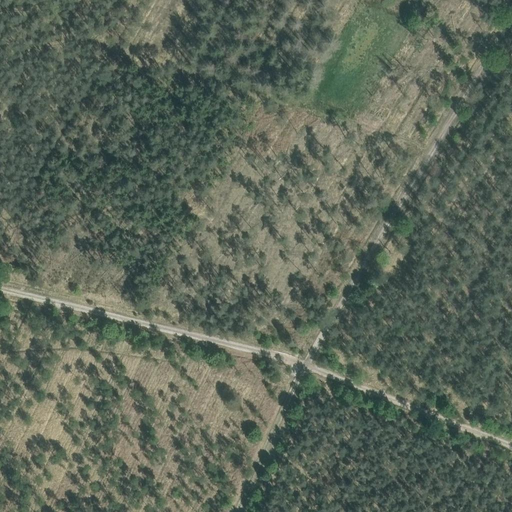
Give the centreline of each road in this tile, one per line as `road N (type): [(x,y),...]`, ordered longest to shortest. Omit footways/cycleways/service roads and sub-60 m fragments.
road 1 (track): [(236,511),(306,366),(511,23)]
road 2 (track): [(0,290),(306,366),(511,445)]
